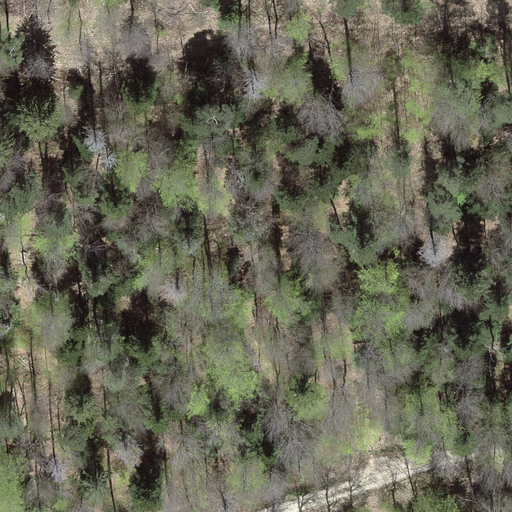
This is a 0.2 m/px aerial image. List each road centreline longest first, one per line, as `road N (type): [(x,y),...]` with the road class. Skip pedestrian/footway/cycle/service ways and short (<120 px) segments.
road 1 (track): [(112,511),(415,466)]
road 2 (track): [(511,442),(283,511)]
